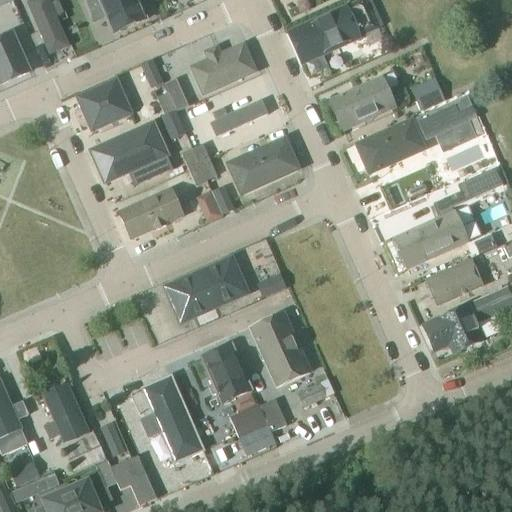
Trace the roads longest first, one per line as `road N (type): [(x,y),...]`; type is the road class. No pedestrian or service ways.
road 1 (residential): [(182,511),(428,406),(334,194)]
road 2 (residential): [(42,94),(256,3)]
road 3 (residential): [(127,285),(334,194)]
road 4 (residential): [(42,94),(127,285)]
road 5 (residential): [(334,194),(256,3)]
